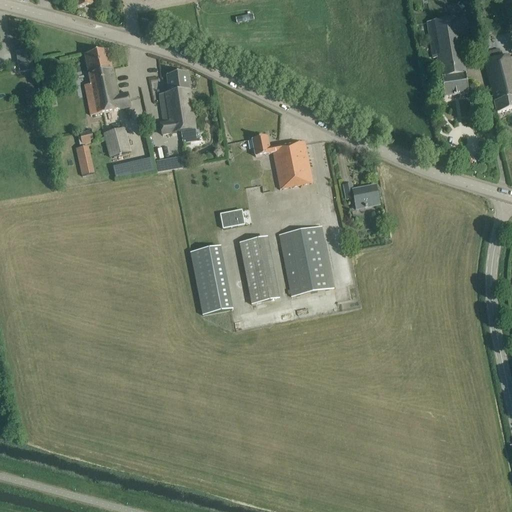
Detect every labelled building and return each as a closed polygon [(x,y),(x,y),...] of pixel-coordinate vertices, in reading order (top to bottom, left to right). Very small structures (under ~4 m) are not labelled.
[(75,0),(77,8),(95,5),(93,0),(75,0)] [(443,89),(444,98),(469,95),(467,85),(464,57),(470,56),(467,35),(465,20),(456,20),(433,23),(432,16),(428,17),(433,58),(438,58),(443,89)] [(91,84),(84,86),(86,92),(86,93),(90,113),(90,115),(130,107),(127,95),(118,97),(113,73),(108,51),(85,55),(87,65),(91,84)] [(494,100),(497,114),(511,110),(511,59),(511,60),(501,60),(499,51),(482,54),(483,64),(494,100)] [(31,62),(18,65),(19,73),(33,71),(31,62)] [(160,125),(162,135),(182,132),(183,140),(197,139),(187,73),(167,76),(170,94),(159,95),(163,124),(160,125)] [(124,129),(104,135),(110,158),(131,153),(124,129)] [(252,140),(254,150),(256,158),(273,155),(280,191),(313,184),(305,143),(292,145),(292,143),(269,148),(267,137),(252,140)] [(87,147),(76,150),(82,177),(93,174),(87,147)] [(151,159),(141,161),(144,173),(154,171),(151,159)] [(344,187),(346,201),(354,199),(356,211),(379,206),(376,187),(367,189),(367,190),(361,191),(361,190),(353,192),(352,185),(344,187)] [(316,208),(291,214),(294,226),(319,220),(316,208)] [(241,213),(221,217),(223,231),(244,226),(241,213)] [(322,227),(279,236),(291,292),(288,293),(288,297),(292,296),(292,299),(335,289),(322,227)] [(280,300),(277,283),(268,238),(239,244),(251,306),(280,300)] [(220,248),(190,254),(202,317),(232,311),(220,248)]
